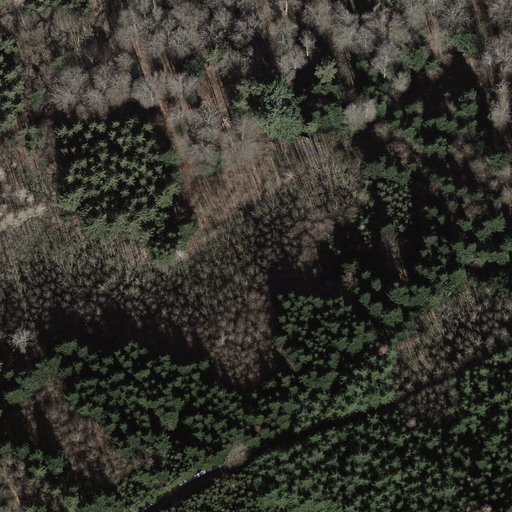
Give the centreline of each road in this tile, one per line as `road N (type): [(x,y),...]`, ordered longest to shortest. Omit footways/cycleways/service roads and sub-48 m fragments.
road 1 (track): [(158,511),(223,464),(415,389),(511,341)]
road 2 (track): [(33,128),(164,117),(306,144)]
road 3 (track): [(306,144),(332,145),(511,35)]
road 4 (track): [(0,149),(59,103),(137,0)]
